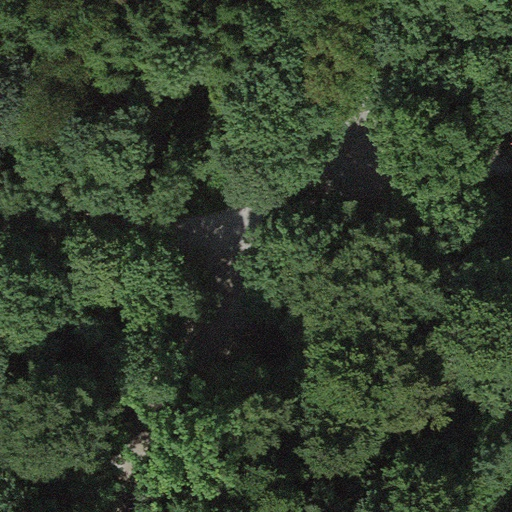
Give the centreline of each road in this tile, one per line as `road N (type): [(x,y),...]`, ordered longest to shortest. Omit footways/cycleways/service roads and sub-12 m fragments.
road 1 (track): [(114,511),(280,219)]
road 2 (track): [(0,224),(167,237),(280,219)]
road 3 (track): [(280,219),(332,131),(387,0)]
road 4 (track): [(280,219),(375,173),(511,163)]
